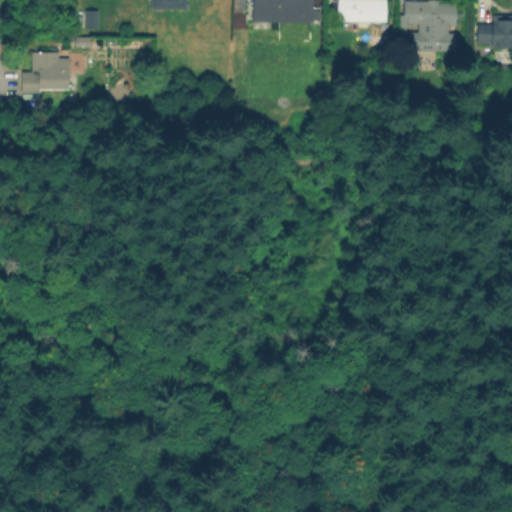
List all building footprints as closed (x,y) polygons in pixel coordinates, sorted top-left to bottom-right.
[(187,0),(188,9),(153,11),(153,0),(187,0)] [(315,0),(314,20),(265,19),(265,0),(315,0)] [(387,0),(387,22),(340,21),(340,0),(387,0)] [(449,26),(449,35),(456,35),(456,51),(411,51),(411,35),(418,35),(418,25),(403,25),(403,4),(455,4),(455,26),(449,26)] [(100,29),(86,30),(86,12),(100,12),(100,29)] [(511,25),(511,46),(480,46),(480,22),(511,22),(511,25)] [(60,53),(60,59),(70,59),(71,89),(43,90),(43,93),(25,93),(24,73),(35,73),(34,54),(60,53)]
